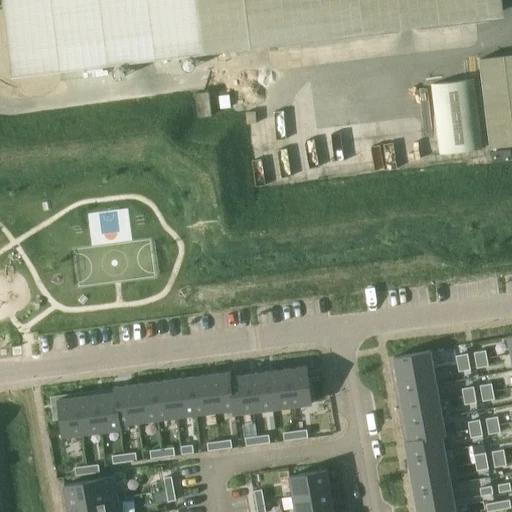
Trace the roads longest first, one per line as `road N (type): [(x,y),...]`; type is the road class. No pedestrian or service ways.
road 1 (residential): [(338,330),(0,376)]
road 2 (residential): [(372,511),(338,330)]
road 3 (residential): [(511,305),(338,330)]
